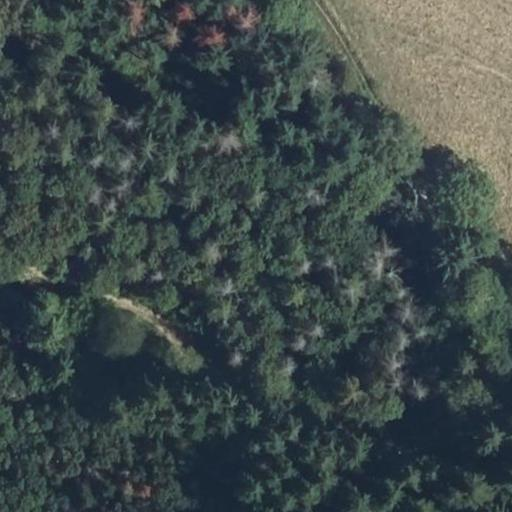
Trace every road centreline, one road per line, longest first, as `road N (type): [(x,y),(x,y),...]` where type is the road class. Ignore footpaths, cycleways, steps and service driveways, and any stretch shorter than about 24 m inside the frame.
road 1 (track): [(420,444),(302,423),(245,397),(59,278),(0,221)]
road 2 (track): [(309,0),(471,257),(511,299)]
road 3 (track): [(420,444),(292,511)]
